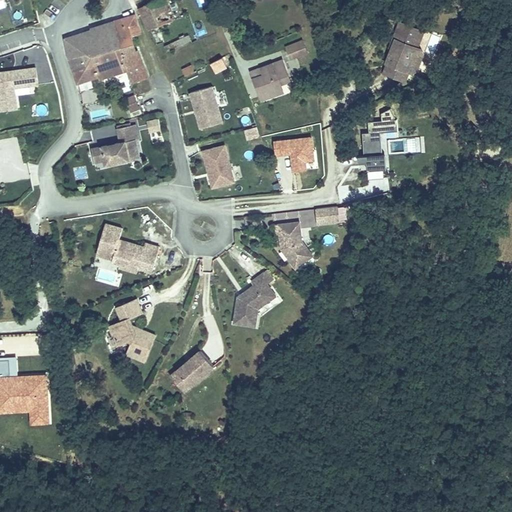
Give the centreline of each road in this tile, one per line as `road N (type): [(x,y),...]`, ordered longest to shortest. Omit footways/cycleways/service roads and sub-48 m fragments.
road 1 (residential): [(59,33),(74,122),(49,166),(51,194),(71,205),(178,193)]
road 2 (unknown): [(40,206),(39,309),(0,318)]
